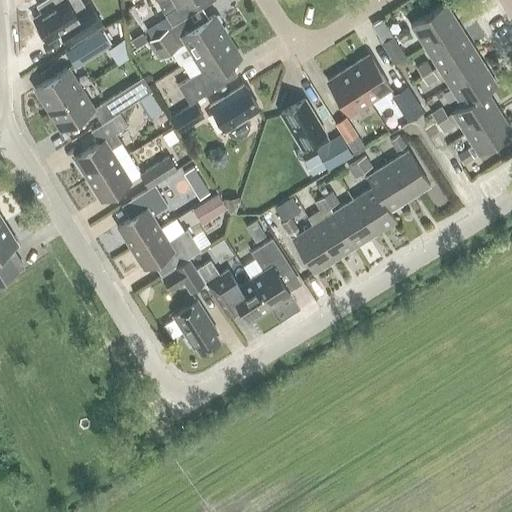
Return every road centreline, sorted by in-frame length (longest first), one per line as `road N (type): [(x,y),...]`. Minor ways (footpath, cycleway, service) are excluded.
road 1 (residential): [(185,395),(206,392),(511,204)]
road 2 (residential): [(185,395),(165,390),(23,155),(1,133)]
road 3 (residential): [(265,0),(299,44),(320,44),(392,0)]
